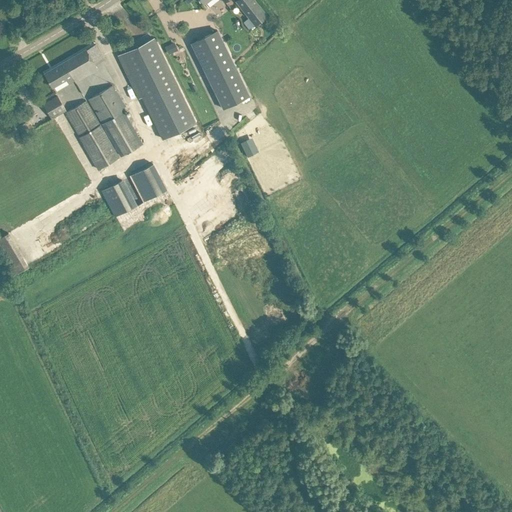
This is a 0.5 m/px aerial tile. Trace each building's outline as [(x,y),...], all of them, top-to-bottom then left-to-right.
[(236,0),(235,1),(255,26),(268,16),(255,0),(236,0)] [(191,43),(223,109),(249,96),(217,30),(191,43)] [(139,98),(142,97),(162,139),(195,123),(155,37),(118,55),(139,98)] [(174,43),(165,46),(169,53),(177,49),(174,43)] [(86,49),(44,74),(52,88),(66,79),(68,83),(74,80),(75,82),(98,69),(95,64),(104,59),(100,53),(95,44),(86,49)] [(102,123),(101,123),(120,156),(143,143),(123,108),(125,107),(112,85),(88,99),(102,123)] [(43,104),(51,118),(66,110),(58,96),(43,104)] [(79,137),(98,169),(120,157),(86,100),(65,112),(80,137),(79,137)] [(101,190),(115,216),(167,189),(153,163),(101,190)] [(10,231),(0,236),(0,244),(15,271),(28,264),(10,231)]
